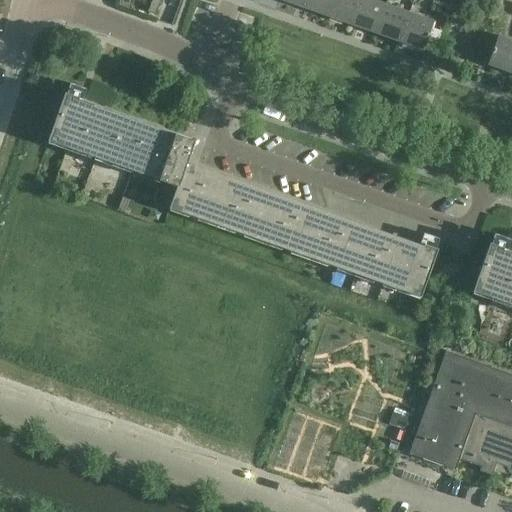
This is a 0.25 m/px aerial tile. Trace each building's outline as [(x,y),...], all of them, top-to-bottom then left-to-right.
[(151,0),(147,12),(155,14),(160,0),(151,0)] [(305,0),(303,8),(327,16),(332,0),(305,0)] [(332,0),(327,16),(350,24),(358,0),(332,0)] [(373,0),(358,0),(350,24),(374,33),(384,4),(373,0)] [(384,4),(374,33),(397,41),(408,12),(384,4)] [(408,12),(397,41),(422,50),(427,34),(430,26),(432,21),(408,12)] [(430,26),(427,34),(438,38),(441,30),(430,26)] [(487,64),(511,73),(511,72),(511,40),(497,35),(487,64)] [(419,296),(436,249),(423,244),(420,252),(320,215),(184,167),(192,145),(75,104),(77,97),(64,92),(47,140),(176,185),(169,207),(319,260),(419,296)] [(511,258),(499,254),(502,247),(489,243),(472,290),(511,304),(511,258)] [(511,374),(445,350),(408,453),(455,470),(459,458),(481,466),(479,471),(492,475),(496,463),(505,466),(509,473),(511,474),(511,374)]
